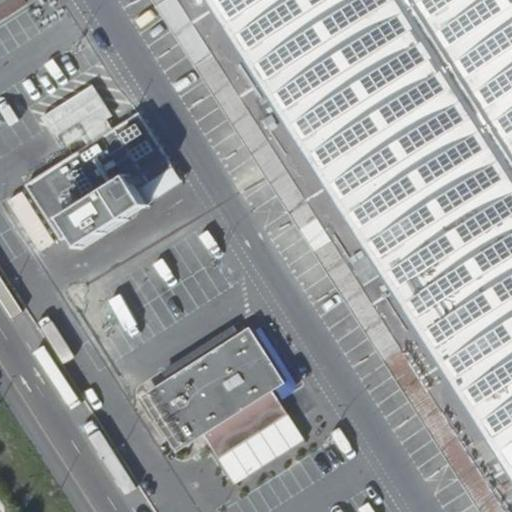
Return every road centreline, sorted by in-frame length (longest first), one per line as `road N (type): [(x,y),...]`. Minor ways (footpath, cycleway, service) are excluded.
road 1 (unclassified): [(125,511),(0,316)]
road 2 (unclassified): [(0,373),(89,511)]
